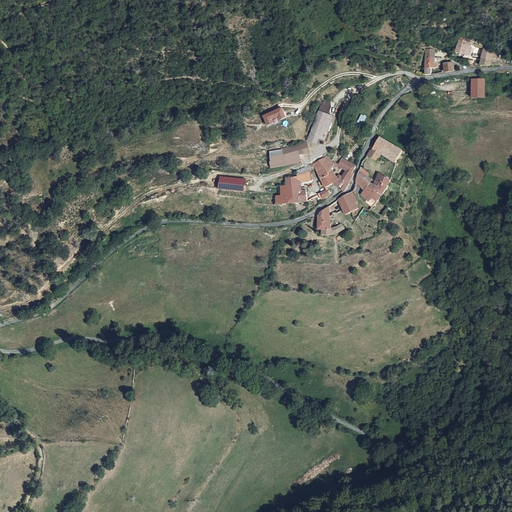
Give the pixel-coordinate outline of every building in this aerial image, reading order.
[(453,41),(452,51),(465,54),(467,44),(460,43),(453,41)] [(477,63),(484,63),(487,63),(488,48),(478,47),(477,63)] [(421,56),(422,75),(425,75),(427,75),(427,68),(433,68),(432,55),(428,56),(421,56)] [(449,73),(449,62),(449,61),(441,61),(441,74),(449,73)] [(484,79),(472,80),(473,98),(485,98),(484,79)] [(321,136),(326,138),(335,116),(329,113),(332,107),(323,103),(308,140),(318,144),(321,136)] [(282,121),(287,118),(283,109),(265,116),(269,127),(276,124),(274,120),(281,118),(282,121)] [(366,118),(361,115),(356,124),(361,127),(366,118)] [(381,137),(374,149),(381,154),(398,163),(405,151),(381,137)] [(267,148),(271,165),(282,163),(288,161),(297,158),(296,152),(306,149),(303,140),(267,148)] [(377,161),(381,154),(371,149),(367,157),(377,161)] [(334,161),(329,156),(325,153),(313,161),(315,166),(317,170),(319,173),(319,174),(323,171),(326,168),(329,166),(334,161)] [(352,167),(341,155),(334,161),(342,169),(348,175),(350,171),(352,167)] [(295,167),(296,172),(297,179),(312,174),(309,168),(308,163),(295,167)] [(323,183),(335,179),(335,177),(329,166),(326,168),(323,171),(319,174),(321,177),(323,182),(323,183)] [(335,179),(338,182),(340,186),(342,185),(344,183),(345,182),(346,180),(348,175),(342,169),(335,177),(335,179)] [(356,171),(355,174),(351,182),(360,187),(367,177),(356,171)] [(279,192),(275,192),(277,202),(306,197),(305,186),(298,187),(297,179),(296,172),(283,173),(284,181),(278,182),(279,192)] [(372,180),(370,179),(368,182),(382,191),(386,186),(387,178),(378,172),(372,180)] [(246,193),(248,180),(221,176),(220,189),(246,193)] [(370,179),(367,177),(360,187),(356,191),(361,196),(359,198),(364,203),(366,205),(370,197),(375,200),(381,192),(382,191),(368,182),(370,179)] [(321,192),(326,190),(325,188),(316,193),(319,198),(321,196),(322,197),(323,196),(321,192)] [(357,208),(346,190),(340,193),(349,212),(349,213),(357,208)] [(349,212),(340,193),(333,198),(342,216),(349,212)] [(327,213),(324,204),(317,209),(320,214),(327,213)] [(327,213),(320,214),(315,215),(316,227),(319,227),(319,236),(332,234),(342,228),(338,223),(330,228),(327,213)]
